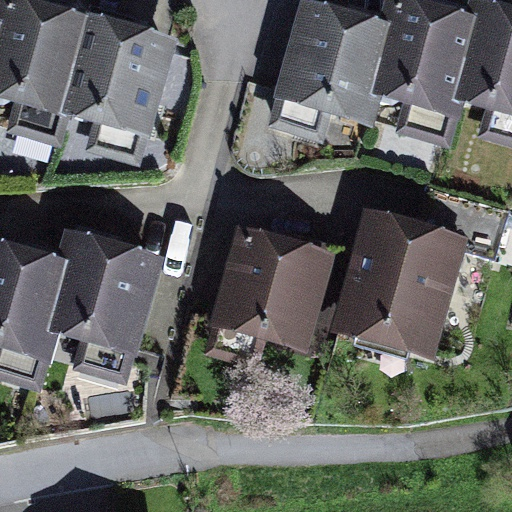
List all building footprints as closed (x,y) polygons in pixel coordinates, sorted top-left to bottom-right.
[(8,13),(0,43),(0,117),(17,123),(11,147),(55,159),(63,130),(89,35),(8,13)] [(401,14),(393,43),(373,116),(383,119),(376,145),(446,164),(457,121),(481,36),(401,14)] [(511,24),(486,17),(481,36),(457,121),(489,129),(483,151),(511,158),(511,24)] [(393,43),(302,19),(267,147),(320,161),(328,132),(376,145),(383,119),(373,116),(393,43)] [(175,58),(89,35),(63,130),(96,139),(89,166),(142,180),(175,58)] [(468,253),(371,225),(337,343),(434,370),(468,253)] [(336,268),(230,242),(200,363),(266,379),(271,356),(312,365),(336,268)] [(74,245),(66,274),(46,344),(57,347),(136,369),(164,270),(74,245)] [(0,256),(0,364),(48,378),(57,347),(46,344),(66,274),(0,256)]
